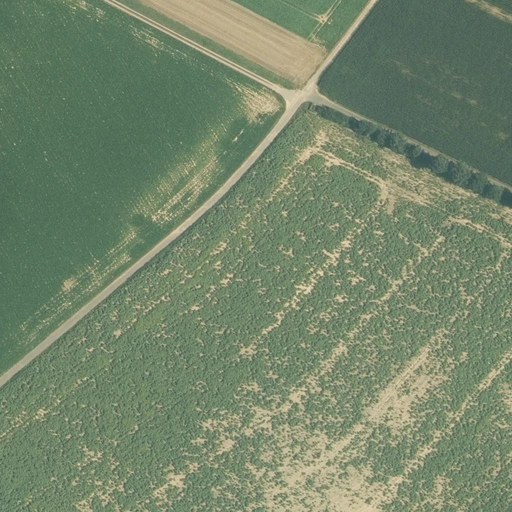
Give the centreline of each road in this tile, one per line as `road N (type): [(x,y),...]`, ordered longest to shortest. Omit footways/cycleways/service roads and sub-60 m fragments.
road 1 (track): [(0,383),(215,197),(299,102)]
road 2 (track): [(511,193),(305,95)]
road 3 (track): [(103,0),(299,102)]
road 4 (track): [(299,102),(374,0)]
